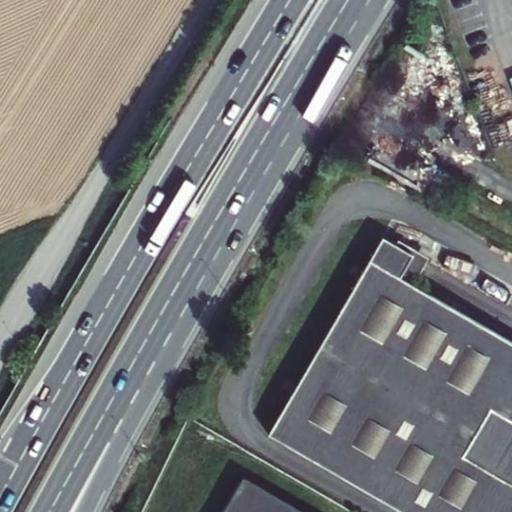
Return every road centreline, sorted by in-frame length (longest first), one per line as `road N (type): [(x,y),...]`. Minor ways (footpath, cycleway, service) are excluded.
road 1 (trunk): [(290,0),(80,354)]
road 2 (unclassified): [(0,348),(206,0)]
road 3 (trunk): [(148,334),(347,0)]
road 4 (trunk): [(50,511),(148,334)]
road 5 (trunk): [(84,511),(148,334)]
road 6 (trunk): [(80,354),(0,502)]
road 7 (trunk): [(80,354),(0,474)]
